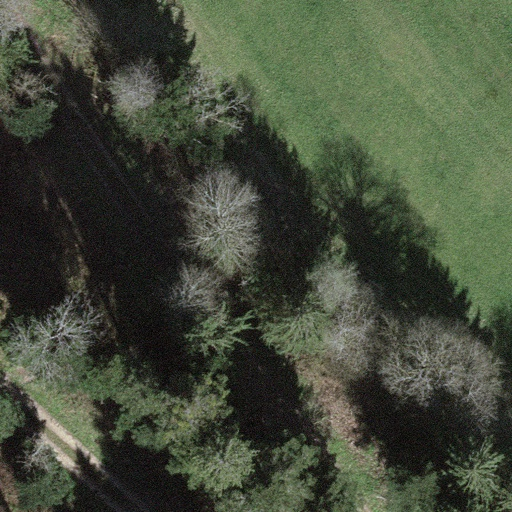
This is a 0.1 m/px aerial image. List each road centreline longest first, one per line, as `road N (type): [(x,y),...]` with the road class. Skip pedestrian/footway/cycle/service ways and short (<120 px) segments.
road 1 (track): [(2,0),(328,511)]
road 2 (track): [(0,386),(146,511)]
